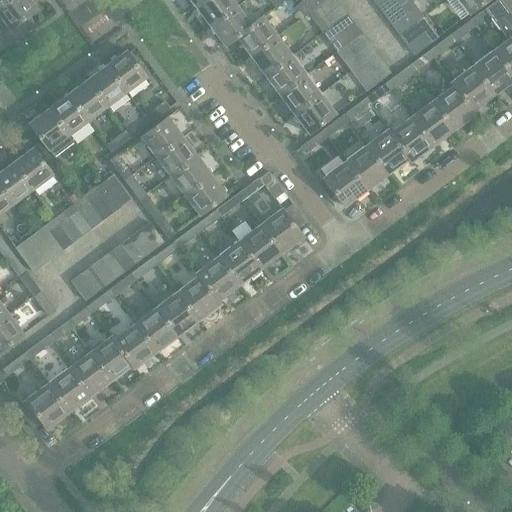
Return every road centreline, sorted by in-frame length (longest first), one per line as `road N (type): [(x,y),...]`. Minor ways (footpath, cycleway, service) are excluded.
road 1 (residential): [(33,482),(345,246)]
road 2 (tertiary): [(511,270),(407,325),(313,394)]
road 3 (residential): [(345,246),(206,68)]
road 4 (residential): [(345,246),(511,123)]
road 5 (residential): [(388,511),(406,494),(313,394)]
road 6 (tertiary): [(313,394),(204,511)]
